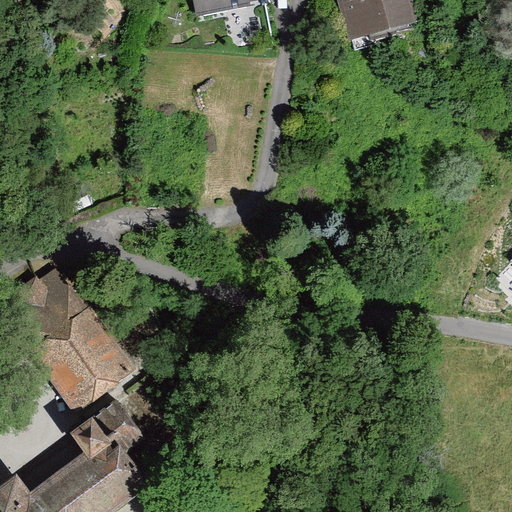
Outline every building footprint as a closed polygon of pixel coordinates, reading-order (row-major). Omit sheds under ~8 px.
[(279,0),(202,0),(207,21),(281,3),(279,0)] [(425,0),(343,0),(356,45),(432,24),(425,0)] [(511,254),(499,268),(511,280),(511,254)] [(130,368),(56,272),(3,312),(77,408),(130,368)] [(15,480),(0,491),(0,511),(110,511),(144,487),(116,450),(138,434),(117,406),(78,435),(91,453),(29,499),(15,480)]
